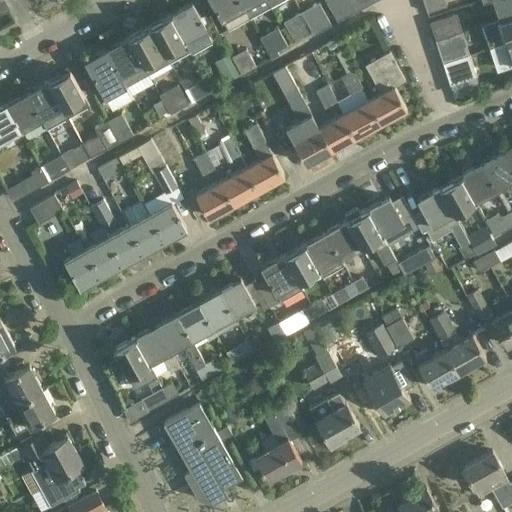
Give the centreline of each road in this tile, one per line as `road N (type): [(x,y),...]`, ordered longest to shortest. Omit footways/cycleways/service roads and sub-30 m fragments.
road 1 (residential): [(511,99),(412,143),(64,337)]
road 2 (residential): [(296,511),(511,391)]
road 3 (residential): [(150,511),(64,337)]
road 4 (residential): [(64,337),(0,219)]
road 5 (residential): [(0,66),(115,0)]
